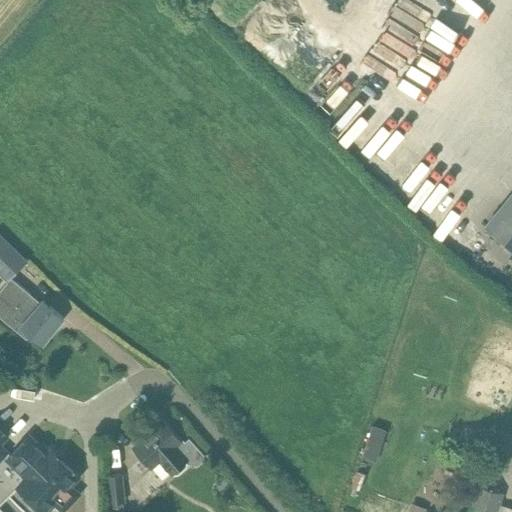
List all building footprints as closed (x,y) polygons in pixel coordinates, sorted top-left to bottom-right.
[(511,198),(509,196),(483,227),(511,250),(511,198)] [(0,265),(5,261),(15,271),(26,260),(0,233),(0,265)] [(63,317),(42,299),(40,302),(37,299),(36,300),(30,295),(30,294),(7,275),(6,276),(9,278),(0,289),(0,295),(14,307),(14,308),(5,320),(15,328),(15,329),(18,331),(23,334),(22,335),(27,338),(28,337),(27,337),(30,333),(42,343),(63,317)] [(163,420),(133,447),(151,468),(159,461),(171,473),(173,471),(175,473),(177,473),(186,465),(186,463),(185,461),(187,459),(191,463),(198,464),(206,457),(189,438),(183,443),(163,420)] [(372,425),(362,458),(376,463),(387,430),(372,425)] [(70,486),(79,477),(51,450),(48,453),(29,435),(7,459),(26,477),(18,485),(46,511),(54,502),(63,511),(79,494),(70,486)] [(112,473),(103,474),(106,503),(109,503),(122,502),(124,501),(122,473),(112,473)] [(503,493),(478,485),(469,511),(511,511),(511,508),(499,504),(503,493)]
